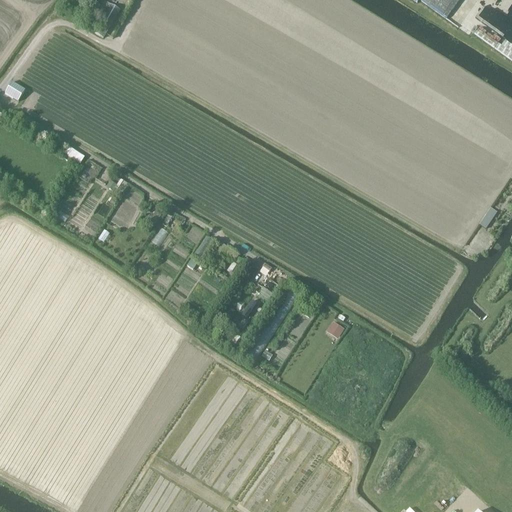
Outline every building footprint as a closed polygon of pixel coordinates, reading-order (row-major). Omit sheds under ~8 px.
[(93,33),(103,39),(120,11),(110,5),(93,33)] [(18,102),(24,91),(11,83),(5,94),(18,102)] [(84,158),(68,148),(64,155),(80,165),(84,158)] [(238,256),(221,245),(216,253),(233,265),(234,264),(242,269),(246,263),(237,258),(238,256)] [(237,279),(243,271),(234,265),(228,273),(237,279)] [(224,344),(238,353),(245,342),(233,334),(231,339),(228,338),(224,344)]
